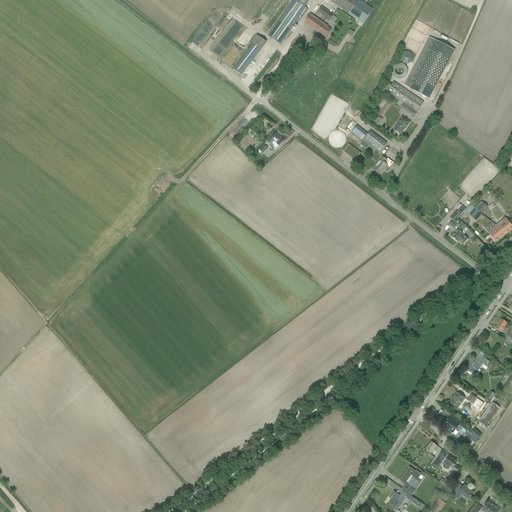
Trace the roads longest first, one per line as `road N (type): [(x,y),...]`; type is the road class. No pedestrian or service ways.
road 1 (track): [(482,273),(167,511)]
road 2 (unclassified): [(503,288),(272,110)]
road 3 (tertiary): [(415,413),(503,288)]
road 4 (unclassified): [(511,501),(415,413)]
road 5 (tertiary): [(347,511),(415,413)]
